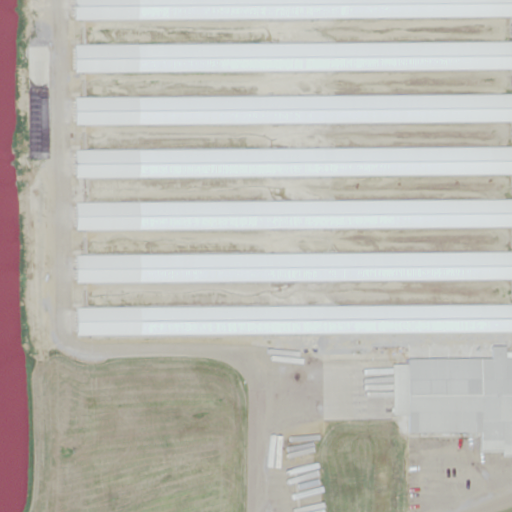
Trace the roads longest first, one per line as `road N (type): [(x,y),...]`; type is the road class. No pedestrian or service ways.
road 1 (residential): [(382,0),(390,509)]
road 2 (residential): [(387,511),(456,509),(511,488)]
